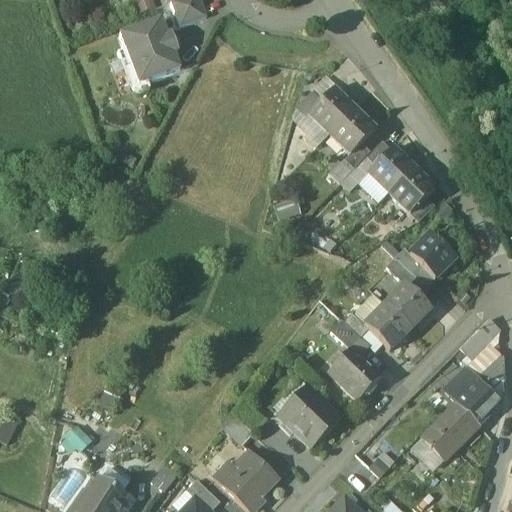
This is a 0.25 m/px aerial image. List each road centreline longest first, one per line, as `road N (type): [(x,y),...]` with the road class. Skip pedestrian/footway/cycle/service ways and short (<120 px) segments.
road 1 (residential): [(504,289),(496,254),(449,168),(335,21)]
road 2 (residential): [(290,511),(504,289)]
